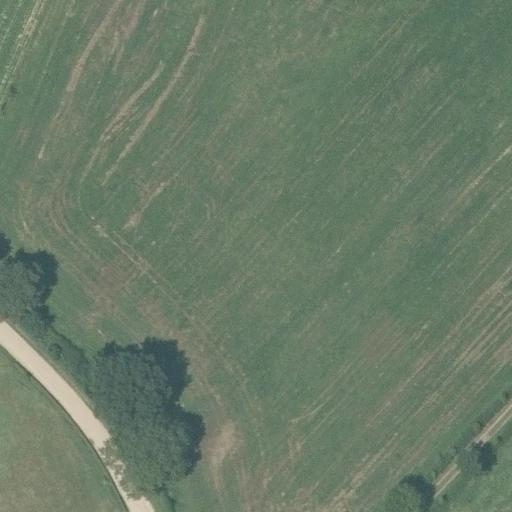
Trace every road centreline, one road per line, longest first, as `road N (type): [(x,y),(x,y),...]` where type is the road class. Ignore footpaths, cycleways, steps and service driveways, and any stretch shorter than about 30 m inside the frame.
road 1 (track): [(138,511),(96,432),(0,334)]
road 2 (track): [(511,407),(416,511)]
